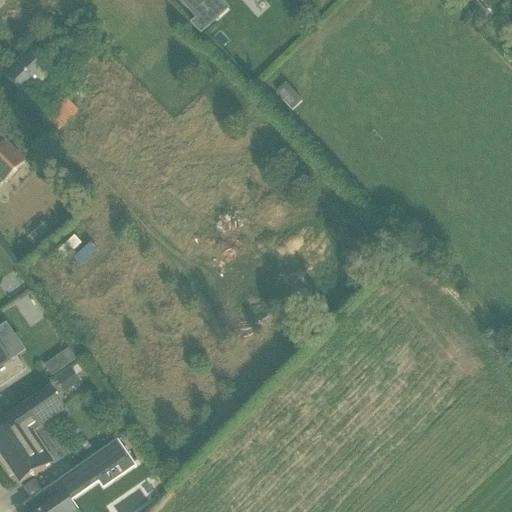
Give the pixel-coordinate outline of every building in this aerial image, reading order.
[(178,0),(197,22),(209,11),(199,0),(178,0)] [(478,2),(471,8),(482,20),(488,14),(478,2)] [(112,59),(91,38),(66,64),(69,67),(55,81),(48,74),(51,70),(31,50),(4,77),(24,97),(28,94),(50,116),(72,107),(77,102),(68,94),(82,80),(87,84),(112,59)] [(292,111),(302,102),(280,78),(276,82),(281,88),(276,93),(292,111)] [(78,113),(72,107),(50,116),(45,121),(61,136),(64,133),(61,129),(78,113)] [(5,143),(0,147),(0,181),(4,186),(26,163),(5,143)] [(0,348),(0,388),(26,371),(16,357),(9,361),(0,348)] [(69,350),(44,366),(52,378),(77,361),(69,350)] [(80,383),(71,370),(55,380),(65,394),(70,390),(80,383)] [(21,485),(53,464),(31,433),(63,411),(48,390),(5,419),(12,429),(0,437),(0,462),(10,477),(14,475),(21,485)] [(127,438),(102,458),(116,476),(141,457),(127,438)] [(34,482),(24,489),(31,499),(41,492),(34,482)] [(74,511),(64,497),(41,511),(74,511)]
